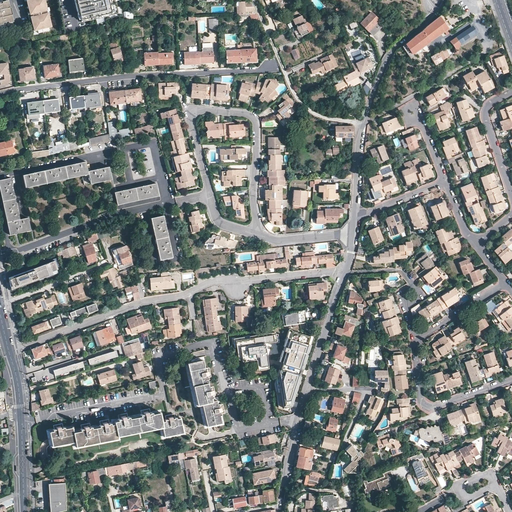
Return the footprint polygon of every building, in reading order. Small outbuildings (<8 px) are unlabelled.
[(10,6),(7,0),(4,0),(2,1),(2,2),(0,2),(0,23),(3,23),(2,22),(8,20),(8,22),(13,21),(13,20),(11,14),(12,13),(10,6)] [(36,29),(37,32),(49,29),(48,26),(50,26),(47,14),(47,11),(46,11),(46,10),(46,9),(45,6),(43,0),(26,0),(29,10),(30,13),(31,13),(32,15),(30,15),(31,19),(34,30),(36,29)] [(75,0),(81,21),(117,12),(114,0),(75,0)] [(239,7),(238,7),(237,7),(237,15),(239,15),(242,15),(248,14),(250,14),(253,14),(253,11),(256,11),(253,3),(249,3),(239,3),(239,7)] [(370,33),(383,25),(373,11),(361,20),(370,33)] [(405,44),(402,46),(411,59),(414,56),(413,54),(421,48),(428,43),(443,32),(446,35),(451,32),(440,16),(405,44)] [(220,33),(219,19),(211,19),(212,34),(220,33)] [(313,30),(309,21),(307,22),(305,23),(297,26),(293,28),(297,38),(313,30)] [(384,27),(383,25),(370,33),(372,35),(384,27)] [(350,36),(355,34),(353,29),(349,31),(348,26),(347,27),(350,36)] [(113,50),(111,50),(114,60),(120,58),(121,60),(121,61),(124,61),(123,57),(128,55),(125,46),(121,47),(119,41),(115,42),(111,32),(105,34),(109,44),(111,44),(113,50)] [(460,44),(455,37),(449,41),(454,47),(453,53),(457,54),(460,44)] [(214,47),(200,48),(200,52),(200,64),(204,64),(204,63),(214,63),(214,47)] [(301,57),(297,47),(291,50),(295,60),(301,57)] [(256,49),(241,50),(241,62),(256,62),(257,61),(256,49)] [(241,62),(241,50),(227,50),(227,63),(241,62)] [(435,65),(449,57),(450,56),(446,50),(444,51),(431,58),(435,65)] [(508,70),(502,55),(501,51),(488,56),(489,60),(491,59),(493,59),(496,65),(497,68),(499,67),(499,70),(501,69),(502,72),(508,70)] [(200,64),(200,52),(184,53),(184,65),(200,65),(200,64)] [(158,54),(158,53),(144,53),(144,66),(158,65),(158,54)] [(158,54),(158,65),(174,65),(174,53),(158,54)] [(339,68),(334,56),(321,61),(322,63),(320,64),(319,63),(315,65),(315,64),(309,67),(313,76),(321,73),(323,76),(327,74),(326,73),(339,68)] [(367,57),(351,65),(352,67),(354,72),(356,76),(360,74),(359,73),(364,70),(372,66),(367,57)] [(84,70),(83,58),(68,60),(69,72),(84,70)] [(9,80),(7,62),(0,62),(0,73),(3,74),(3,76),(4,78),(0,78),(0,81),(1,84),(7,83),(9,80)] [(139,71),(137,62),(131,64),(133,72),(134,73),(139,71)] [(51,75),(51,77),(59,76),(58,64),(43,66),(44,76),(51,75)] [(34,79),(33,67),(18,69),(19,81),(34,79)] [(474,86),(475,88),(480,85),(475,76),(472,71),(463,75),(468,84),(471,88),(474,86)] [(475,76),(480,85),(483,91),(491,86),(488,80),(489,79),(485,71),(480,73),(479,72),(475,74),(476,75),(475,76)] [(352,86),(360,82),(356,76),(354,72),(343,78),(344,81),(337,85),(334,87),(337,93),(347,88),(348,90),(353,88),(352,86)] [(257,85),(254,93),(259,95),(260,92),(263,93),(262,95),(258,100),(262,102),(265,99),(269,100),(274,96),(276,94),(277,93),(274,89),(276,86),(270,81),(271,79),(266,79),(264,84),(258,82),(257,85)] [(483,91),(484,92),(494,87),(489,79),(488,80),(491,86),(483,91)] [(254,93),(257,85),(258,82),(251,80),(250,83),(242,81),(241,84),(244,85),(242,89),(240,88),(238,93),(240,94),(238,98),(244,99),(244,98),(247,99),(248,96),(253,97),(254,93)] [(168,93),(171,93),(179,93),(178,83),(158,84),(159,95),(168,95),(168,93)] [(192,83),(191,88),(193,88),(192,97),(210,98),(211,85),(192,83)] [(229,85),(211,84),(211,85),(210,98),(210,100),(216,100),(216,98),(220,98),(220,97),(223,97),(223,98),(227,99),(228,99),(229,85)] [(429,105),(446,96),(445,94),(449,92),(446,87),(444,88),(443,87),(425,97),(429,105)] [(124,90),(125,103),(141,101),(139,88),(124,90)] [(191,98),(210,100),(210,98),(192,97),(193,88),(191,88),(191,98)] [(108,92),(110,105),(125,103),(124,90),(108,92)] [(83,95),(85,108),(100,106),(98,93),(83,95)] [(69,97),(70,110),(85,108),(83,95),(69,97)] [(290,101),(287,97),(280,103),(282,105),(278,108),(276,110),(278,113),(274,115),(279,121),(282,118),(285,122),(291,118),(285,111),(290,107),(288,104),(290,101)] [(43,101),(44,113),(59,111),(58,98),(43,101)] [(456,102),(460,115),(462,114),(464,120),(474,116),(470,107),(468,108),(465,99),(456,102)] [(452,107),(449,100),(441,105),(444,110),(448,109),(452,107)] [(26,110),(27,119),(40,118),(39,114),(44,113),(43,101),(27,103),(27,110),(26,110)] [(503,119),(511,116),(511,104),(505,106),(505,107),(500,109),(503,119)] [(433,115),(436,121),(437,121),(441,130),(450,127),(446,117),(450,116),(448,109),(444,110),(442,111),(433,115)] [(168,117),(170,125),(179,123),(177,114),(174,115),(173,110),(160,113),(162,119),(168,117)] [(511,116),(503,119),(500,121),(503,130),(511,127),(511,116)] [(381,123),(382,125),(385,133),(399,127),(396,117),(381,123)] [(218,135),(224,135),(223,124),(217,124),(217,126),(213,127),(213,124),(213,123),(210,122),(204,123),(204,126),(206,128),(206,130),(204,133),(206,134),(206,136),(207,136),(210,136),(212,138),(218,137),(218,135)] [(170,125),(174,141),(183,138),(181,129),(180,129),(179,127),(181,127),(179,123),(170,125)] [(228,123),(223,123),(223,124),(224,135),(229,134),(229,137),(244,135),(243,124),(228,125),(228,123)] [(153,124),(147,125),(134,129),(135,134),(154,130),(153,124)] [(353,137),(353,127),(346,126),(344,126),(334,126),(334,137),(353,137)] [(471,147),(472,149),(484,145),(483,140),(481,141),(479,135),(476,128),(465,131),(469,142),(468,142),(470,147),(471,147)] [(90,145),(110,140),(109,135),(89,140),(90,145)] [(413,135),(405,138),(409,150),(418,146),(413,135)] [(268,149),(268,155),(269,154),(279,154),(279,137),(269,137),(269,144),(270,144),(269,149),(268,149)] [(67,143),(49,147),(49,148),(49,154),(70,149),(70,147),(69,142),(68,138),(66,139),(67,143)] [(185,143),(183,138),(174,141),(171,141),(174,151),(175,157),(186,154),(186,153),(184,146),(182,146),(181,144),(183,143),(185,143)] [(448,155),(449,158),(460,154),(454,138),(442,142),(443,146),(443,147),(446,156),(448,155)] [(0,155),(14,153),(11,140),(6,142),(0,143),(0,155)] [(70,147),(70,149),(79,147),(77,140),(69,142),(70,147)] [(382,145),(369,150),(373,159),(376,158),(377,162),(387,158),(382,145)] [(472,149),(478,167),(489,163),(486,155),(484,155),(482,150),(484,150),(486,149),(484,145),(472,149)] [(327,155),(337,154),(337,146),(324,146),(324,153),(326,153),(327,155)] [(33,150),(29,151),(30,156),(31,159),(49,154),(49,148),(43,149),(43,151),(36,152),(36,148),(32,148),(33,150)] [(241,154),(244,154),(244,149),(218,149),(218,154),(223,154),(223,160),(235,160),(235,158),(241,158),(241,154)] [(181,171),(192,168),(190,160),(187,161),(186,154),(175,157),(173,157),(177,172),(181,171)] [(280,154),(279,154),(269,154),(269,160),(268,160),(267,165),(270,165),(270,170),(280,170),(280,154)] [(467,171),(461,154),(460,154),(449,158),(451,163),(452,162),(453,167),(455,166),(458,174),(467,171)] [(405,169),(414,166),(411,161),(411,160),(403,163),(405,169)] [(90,183),(111,178),(109,165),(88,170),(86,161),(23,174),(26,187),(82,175),(84,184),(90,183)] [(415,168),(419,179),(420,181),(424,179),(423,177),(431,174),(428,163),(419,167),(415,168)] [(413,178),(414,181),(419,179),(415,168),(414,166),(405,169),(401,171),(405,181),(413,178)] [(193,172),(192,168),(181,171),(182,177),(176,179),(177,185),(180,184),(181,189),(190,187),(195,186),(193,180),(191,173),(193,172)] [(237,177),(239,177),(242,178),(242,171),(227,170),(227,169),(224,169),(223,171),(221,171),(221,176),(224,176),(224,181),(222,181),(222,186),(228,186),(228,185),(228,181),(231,181),(231,185),(239,185),(239,181),(237,181),(237,177)] [(273,185),(281,185),(284,185),(284,170),(280,170),(270,170),(267,171),(267,177),(269,177),(270,181),(273,181),(273,185)] [(480,177),(487,196),(500,191),(498,186),(497,186),(495,181),(492,181),(490,174),(480,177)] [(369,189),(373,199),(385,195),(384,193),(380,182),(377,175),(368,179),(372,188),(369,189)] [(0,179),(0,190),(10,235),(31,230),(28,217),(20,219),(10,177),(0,179)] [(383,181),(380,182),(384,193),(387,192),(387,190),(392,188),(396,186),(392,177),(383,181)] [(114,192),(117,205),(159,195),(156,182),(114,192)] [(323,191),(322,198),(335,198),(335,192),(333,192),(333,184),(324,184),(323,185),(318,185),(318,191),(323,191)] [(464,202),(466,206),(478,202),(476,198),(477,197),(471,184),(460,188),(465,201),(464,202)] [(269,200),(279,200),(282,200),(281,185),(273,185),(269,185),(266,185),(266,190),(265,190),(266,200),(269,200)] [(305,205),(306,191),(294,190),(293,205),(305,205)] [(236,191),(222,192),(223,197),(225,205),(231,205),(231,208),(232,209),(233,209),(233,210),(234,210),(235,216),(243,219),(241,200),(236,196),(236,191)] [(305,205),(293,205),(293,207),(307,208),(308,191),(306,191),(305,205)] [(487,196),(490,205),(491,205),(494,213),(501,211),(500,210),(504,209),(501,201),(503,200),(500,191),(487,196)] [(269,200),(266,200),(267,212),(267,215),(268,219),(270,221),(271,223),(274,224),(275,225),(281,225),(281,220),(276,220),(276,219),(270,219),(270,209),(269,209),(269,200)] [(279,208),(279,205),(279,200),(269,200),(269,209),(270,209),(270,219),(276,219),(276,220),(281,220),(281,208),(279,208)] [(443,202),(430,207),(435,220),(448,215),(443,202)] [(466,206),(470,216),(471,215),(475,224),(486,220),(480,206),(479,206),(478,202),(466,206)] [(419,206),(408,210),(415,228),(426,224),(419,206)] [(316,218),(316,223),(325,223),(325,222),(325,218),(328,218),(328,220),(332,220),(332,222),(338,222),(338,218),(339,218),(339,213),(343,213),(343,209),(324,209),(324,211),(317,211),(317,218),(316,218)] [(192,225),(194,232),(200,231),(199,228),(203,227),(202,222),(201,223),(200,219),(201,219),(199,210),(188,213),(190,221),(191,221),(192,225)] [(385,218),(388,226),(390,226),(394,235),(404,231),(402,225),(401,226),(400,224),(401,223),(398,214),(385,218)] [(151,218),(160,260),(172,258),(163,215),(151,218)] [(443,242),(453,238),(451,234),(449,234),(448,231),(450,230),(448,226),(435,231),(439,243),(443,242)] [(377,227),(368,231),(373,244),(382,240),(377,227)] [(503,243),(506,246),(511,241),(511,230),(511,229),(500,238),(503,243)] [(208,243),(207,248),(214,248),(215,243),(222,245),(227,246),(227,247),(231,247),(235,247),(237,241),(230,239),(229,241),(229,239),(220,236),(218,237),(212,235),(211,236),(210,236),(206,240),(208,243)] [(456,236),(453,238),(443,242),(446,251),(448,255),(462,250),(456,236)] [(392,249),(393,250),(393,260),(405,258),(405,256),(407,255),(407,251),(411,250),(411,242),(405,243),(405,245),(398,246),(398,248),(392,249)] [(511,253),(508,248),(506,246),(503,243),(493,251),(505,265),(511,259),(511,253)] [(114,250),(121,270),(131,267),(129,263),(132,262),(129,251),(133,250),(132,245),(126,246),(114,250)] [(74,256),(71,247),(65,249),(66,250),(62,252),(65,259),(74,256)] [(84,250),(89,264),(97,261),(95,254),(96,254),(94,247),(84,250)] [(370,264),(393,262),(393,260),(393,250),(388,250),(388,252),(384,252),(384,254),(379,254),(379,256),(373,257),(369,259),(370,264)] [(259,260),(259,262),(275,260),(274,258),(278,258),(278,253),(274,253),(274,252),(256,254),(257,260),(259,260)] [(334,261),(333,254),(315,256),(305,257),(302,257),(295,258),(296,266),(301,265),(310,264),(327,262),(327,268),(336,267),(335,261),(334,261)] [(418,273),(421,277),(433,268),(435,266),(425,254),(417,259),(420,263),(424,268),(418,273)] [(275,260),(259,262),(246,263),(247,270),(286,267),(285,259),(275,260)] [(458,262),(462,275),(469,273),(472,271),(467,259),(458,262)] [(9,278),(9,279),(57,262),(56,261),(9,278)] [(60,272),(57,262),(9,279),(10,285),(11,289),(60,272)] [(119,273),(120,273),(114,267),(99,273),(101,278),(107,276),(112,288),(113,287),(118,286),(120,288),(124,287),(121,277),(120,276),(119,273)] [(421,277),(424,281),(425,280),(427,279),(430,282),(433,288),(443,280),(439,275),(439,274),(436,270),(435,271),(433,268),(421,277)] [(132,273),(130,269),(120,273),(119,273),(120,276),(121,277),(132,273)] [(472,271),(469,273),(472,283),(474,282),(475,286),(483,283),(478,269),(472,271)] [(169,276),(168,272),(158,273),(158,278),(150,279),(152,290),(161,289),(161,288),(168,287),(168,286),(173,285),(171,276),(169,276)] [(381,281),(367,281),(367,290),(368,292),(384,290),(383,286),(381,286),(381,284),(381,281)] [(316,286),(308,287),(309,299),(323,297),(323,291),(327,290),(326,283),(316,284),(316,286)] [(68,289),(72,301),(85,297),(82,289),(83,288),(81,284),(68,289)] [(143,297),(142,290),(139,291),(139,287),(128,289),(129,292),(131,292),(132,297),(133,296),(134,300),(139,299),(140,299),(140,298),(143,298),(143,297)] [(263,299),(265,307),(276,306),(275,296),(279,295),(278,287),(274,288),(274,289),(262,290),(263,299)] [(436,299),(437,300),(442,309),(443,310),(447,307),(447,306),(458,299),(455,295),(456,294),(453,289),(436,299)] [(366,301),(364,300),(355,292),(350,291),(347,302),(359,305),(357,310),(359,311),(357,316),(364,318),(362,309),(362,306),(365,307),(366,305),(365,303),(366,301)] [(49,310),(54,308),(51,298),(44,301),(43,297),(37,298),(38,300),(35,301),(36,304),(33,305),(32,302),(31,301),(25,303),(27,309),(23,310),(26,318),(32,316),(31,314),(36,312),(35,311),(41,308),(42,310),(47,308),(48,307),(49,310)] [(202,300),(207,332),(220,330),(219,322),(217,322),(215,307),(218,307),(216,298),(202,300)] [(396,317),(392,307),(390,308),(387,299),(378,302),(380,309),(378,310),(379,313),(381,313),(384,321),(396,317)] [(447,306),(447,307),(459,300),(458,299),(447,306)] [(442,309),(437,300),(433,303),(432,302),(418,311),(423,320),(429,316),(431,315),(432,317),(439,312),(442,309)] [(492,311),(503,303),(502,301),(495,305),(491,300),(483,306),(489,313),(492,311)] [(492,311),(497,318),(500,316),(503,320),(511,313),(511,308),(506,300),(503,303),(492,311)] [(96,311),(93,304),(70,313),(73,319),(78,317),(78,316),(89,312),(90,313),(96,311)] [(303,323),(307,322),(304,304),(287,306),(288,315),(282,316),(283,326),(303,323)] [(411,310),(412,314),(421,308),(418,304),(411,309),(411,310)] [(236,320),(236,322),(247,321),(251,321),(251,317),(251,314),(248,314),(247,306),(235,307),(235,312),(236,320)] [(162,331),(163,338),(178,337),(177,330),(180,329),(178,315),(176,315),(175,308),(164,310),(165,319),(167,318),(169,330),(162,331)] [(480,313),(472,318),(475,322),(470,325),(475,333),(487,326),(480,313)] [(511,313),(503,320),(501,321),(508,331),(511,328),(511,313)] [(60,316),(50,320),(53,327),(62,323),(60,316)] [(398,323),(396,317),(384,321),(381,322),(383,328),(385,327),(388,336),(400,332),(397,324),(398,323)] [(129,328),(132,336),(138,334),(138,335),(151,330),(148,322),(144,323),(142,318),(137,321),(136,319),(127,322),(129,328)] [(322,326),(325,320),(310,322),(309,322),(310,328),(322,326)] [(46,321),(32,327),(34,333),(40,330),(41,331),(48,328),(46,321)] [(344,329),(337,326),(334,333),(333,333),(332,336),(339,339),(340,335),(342,336),(342,334),(344,335),(351,337),(353,330),(346,328),(344,327),(344,329)] [(94,332),(99,346),(113,341),(110,333),(107,335),(104,328),(94,332)] [(446,338),(450,345),(463,337),(458,328),(453,331),(454,332),(450,335),(450,336),(446,338)] [(312,337),(289,330),(279,362),(282,364),(276,384),(279,408),(290,411),(312,337)] [(275,335),(235,342),(238,362),(243,361),(243,364),(256,362),(258,376),(272,374),(269,358),(279,357),(275,335)] [(83,347),(79,336),(69,340),(70,341),(66,342),(69,351),(75,349),(76,352),(80,351),(79,348),(83,347)] [(347,348),(337,345),(339,339),(332,336),(330,341),(330,342),(331,343),(329,349),(339,352),(345,354),(347,348)] [(438,341),(433,344),(434,346),(432,347),(434,351),(432,352),(435,356),(440,353),(441,356),(448,352),(447,350),(451,348),(450,345),(446,338),(444,336),(438,340),(438,341)] [(142,354),(137,340),(122,345),(126,359),(135,356),(140,355),(142,354)] [(65,352),(62,342),(52,346),(52,347),(49,348),(51,356),(56,354),(58,357),(62,355),(61,353),(65,352)] [(43,345),(32,349),(35,359),(47,355),(43,345)] [(337,358),(343,360),(345,354),(339,352),(337,358)] [(483,370),(486,378),(489,376),(489,374),(495,372),(499,371),(492,352),(483,355),(488,368),(483,370)] [(93,361),(89,362),(88,362),(89,364),(90,365),(114,358),(112,353),(95,358),(94,361),(93,361)] [(334,357),(324,354),(322,359),(333,363),(334,357)] [(404,370),(405,370),(405,365),(403,365),(402,359),(402,355),(392,356),(393,366),(391,366),(392,371),(393,371),(404,370)] [(208,426),(221,423),(220,415),(222,415),(221,411),(222,411),(221,407),(220,407),(219,403),(217,404),(216,401),(211,402),(210,398),(212,397),(211,394),(213,393),(212,389),(210,390),(210,386),(207,386),(205,379),(208,378),(207,375),(208,374),(207,371),(206,371),(205,368),(203,368),(201,360),(187,364),(194,390),(197,405),(202,404),(208,426)] [(483,370),(482,369),(477,370),(475,364),(474,360),(471,360),(464,363),(471,383),(486,378),(483,370)] [(78,366),(75,364),(53,370),(55,375),(84,367),(83,363),(79,364),(78,366)] [(150,376),(148,368),(143,370),(141,363),(132,365),(135,375),(136,380),(150,376)] [(340,370),(330,367),(325,381),(335,384),(340,370)] [(404,375),(404,370),(393,371),(395,390),(407,388),(406,380),(405,380),(404,375)] [(97,375),(99,385),(116,382),(113,371),(97,375)] [(383,371),(374,371),(374,382),(381,381),(381,383),(384,383),(384,388),(389,388),(388,371),(383,371)] [(435,391),(436,393),(447,390),(442,375),(441,372),(429,376),(431,382),(432,381),(434,386),(432,387),(434,392),(435,391)] [(442,375),(447,390),(451,388),(450,386),(453,385),(454,386),(461,383),(459,377),(457,377),(455,372),(447,375),(447,374),(442,375)] [(149,385),(150,391),(157,389),(156,383),(149,385)] [(48,389),(38,391),(41,400),(42,405),(52,403),(48,389)] [(355,392),(353,402),(356,402),(360,403),(362,394),(355,392)] [(346,400),(334,397),(331,410),(343,413),(346,400)] [(384,402),(374,397),(371,404),(367,414),(370,415),(376,417),(378,411),(380,412),(384,402)] [(408,398),(396,399),(396,404),(398,404),(399,409),(391,409),(392,414),(389,415),(390,422),(394,421),(394,420),(400,419),(400,417),(407,417),(406,408),(408,407),(408,403),(409,403),(408,398)] [(494,405),(490,407),(493,417),(495,417),(504,413),(507,412),(502,399),(494,402),(495,405),(494,405)] [(31,404),(31,405),(35,405),(35,411),(40,410),(38,402),(31,404)] [(468,408),(461,411),(464,421),(465,424),(473,422),(474,424),(481,421),(475,404),(470,405),(471,407),(468,408)] [(461,411),(447,416),(450,426),(453,425),(454,425),(464,421),(461,411)] [(165,436),(183,432),(180,418),(176,419),(176,417),(172,418),(172,417),(168,417),(168,419),(165,419),(165,421),(162,422),(159,413),(152,414),(151,412),(148,413),(147,412),(143,413),(143,414),(140,415),(140,417),(130,419),(129,417),(125,418),(125,417),(121,417),(121,419),(118,420),(118,421),(115,422),(115,423),(118,436),(163,426),(165,436)] [(339,418),(330,417),(328,425),(327,425),(326,429),(335,431),(339,418)] [(351,421),(349,420),(344,419),(342,429),(345,430),(351,421)] [(304,427),(312,429),(314,422),(305,420),(305,422),(304,427)] [(118,436),(115,423),(111,424),(111,422),(109,423),(107,423),(107,422),(103,422),(103,424),(101,424),(99,425),(100,427),(92,428),(92,426),(90,426),(88,427),(87,425),(84,426),(84,428),(81,428),(80,428),(80,430),(73,431),(75,441),(75,443),(79,443),(80,445),(91,443),(90,440),(94,440),(95,442),(97,442),(103,441),(102,438),(105,438),(106,440),(110,440),(110,437),(113,436),(114,439),(118,438),(118,436)] [(75,441),(73,431),(72,427),(64,428),(64,426),(62,427),(60,427),(60,426),(56,426),(56,428),(53,428),(52,428),(52,430),(49,431),(52,445),(56,445),(55,442),(59,441),(59,444),(63,443),(63,440),(66,440),(67,442),(75,441)] [(302,435),(310,437),(312,429),(304,427),(302,434),(302,435)] [(430,427),(429,429),(427,429),(427,431),(425,431),(425,430),(422,429),(419,430),(418,432),(417,432),(416,433),(415,432),(412,437),(414,438),(419,437),(422,438),(423,440),(425,441),(426,443),(429,444),(430,442),(432,441),(433,444),(443,441),(438,427),(435,428),(434,430),(433,429),(433,428),(430,427)] [(273,434),(267,435),(267,436),(258,438),(259,446),(275,443),(273,434)] [(390,450),(393,457),(401,454),(403,454),(399,444),(398,444),(397,442),(396,439),(390,441),(388,435),(375,440),(379,450),(386,448),(386,449),(388,449),(389,450),(390,450)] [(506,439),(507,438),(504,437),(503,436),(502,437),(500,436),(498,435),(496,438),(494,437),(490,445),(496,448),(497,446),(498,444),(499,445),(498,447),(496,452),(497,453),(499,454),(506,439)] [(340,439),(324,436),(323,440),(323,442),(321,442),(320,446),(337,450),(340,439)] [(499,454),(499,455),(503,456),(505,451),(506,449),(507,449),(506,452),(506,453),(511,456),(511,455),(511,442),(509,442),(510,441),(506,439),(499,454)] [(359,453),(350,444),(344,449),(352,457),(352,460),(344,469),(347,473),(353,473),(356,471),(356,465),(362,465),(365,455),(361,451),(359,453)] [(466,447),(462,449),(470,464),(474,462),(472,459),(471,458),(473,457),(474,458),(480,455),(476,448),(473,449),(471,445),(467,448),(466,447)] [(298,452),(298,455),(307,457),(309,449),(300,446),(299,451),(298,452)] [(198,449),(183,452),(186,469),(189,468),(191,480),(199,479),(195,458),(189,459),(188,456),(199,454),(198,449)] [(459,450),(459,451),(459,452),(454,454),(459,462),(463,460),(465,462),(467,467),(471,465),(470,464),(462,449),(459,450)] [(259,465),(259,462),(272,460),(269,450),(257,452),(258,455),(254,456),(252,456),(254,466),(259,465)] [(180,462),(181,470),(186,469),(183,452),(178,453),(178,454),(169,455),(171,465),(174,465),(174,464),(180,462)] [(445,458),(451,470),(452,472),(456,470),(454,467),(460,464),(459,462),(454,454),(453,452),(448,455),(449,456),(445,458)] [(215,469),(216,468),(227,467),(225,454),(213,456),(215,469)] [(422,454),(411,458),(412,462),(419,460),(419,461),(425,459),(422,454)] [(444,465),(445,467),(448,472),(451,470),(445,458),(444,456),(443,454),(438,457),(437,455),(430,458),(432,462),(436,461),(437,464),(435,465),(439,472),(444,469),(443,468),(442,466),(444,465)] [(307,457),(298,455),(296,464),(295,466),(310,470),(311,462),(308,460),(308,457),(307,457)] [(147,465),(146,459),(137,461),(138,467),(147,465)] [(137,461),(125,463),(127,470),(134,469),(138,468),(138,467),(137,461)] [(416,475),(419,483),(419,482),(425,480),(426,481),(430,479),(421,462),(418,463),(417,462),(415,462),(414,463),(413,464),(413,466),(416,475)] [(125,463),(114,465),(105,467),(106,471),(109,471),(110,476),(127,473),(127,470),(125,463)] [(227,467),(216,468),(218,481),(231,479),(229,466),(227,467)] [(99,470),(89,472),(89,474),(90,476),(91,484),(101,482),(100,478),(107,477),(107,476),(106,471),(105,467),(98,468),(99,470)] [(448,472),(445,467),(443,468),(444,469),(439,472),(441,476),(448,472)] [(255,474),(257,485),(276,481),(273,470),(255,474)] [(310,470),(307,479),(317,482),(319,472),(310,470)] [(384,474),(382,475),(383,478),(385,481),(391,479),(394,484),(395,484),(395,482),(391,472),(384,474)] [(53,497),(53,502),(56,501),(60,501),(66,501),(66,500),(64,482),(64,478),(55,479),(55,483),(53,483),(54,496),(53,497)] [(367,484),(364,485),(365,490),(364,491),(365,495),(367,494),(370,503),(372,502),(371,501),(374,500),(374,501),(376,501),(376,499),(380,498),(381,499),(382,498),(381,493),(380,491),(390,487),(391,489),(392,492),(398,490),(395,484),(394,484),(391,479),(385,481),(383,478),(371,482),(372,485),(368,487),(367,484)] [(404,489),(401,480),(395,482),(395,484),(398,490),(398,491),(404,489)] [(274,500),(272,488),(263,490),(263,494),(265,502),(274,500)] [(244,494),(241,494),(239,495),(239,498),(232,499),(232,500),(230,500),(230,501),(228,502),(229,508),(246,505),(244,494)] [(333,494),(323,495),(323,500),(326,500),(327,506),(337,505),(337,497),(333,497),(333,494)] [(261,503),(260,495),(248,497),(249,505),(261,503)] [(140,506),(138,497),(127,499),(129,509),(122,510),(122,511),(133,511),(132,508),(140,506)] [(52,511),(66,509),(66,500),(66,501),(60,501),(56,501),(56,505),(50,505),(50,511),(52,511)] [(306,500),(306,505),(307,505),(307,509),(305,509),(302,509),(301,511),(314,511),(314,506),(315,501),(309,500),(306,500)]
